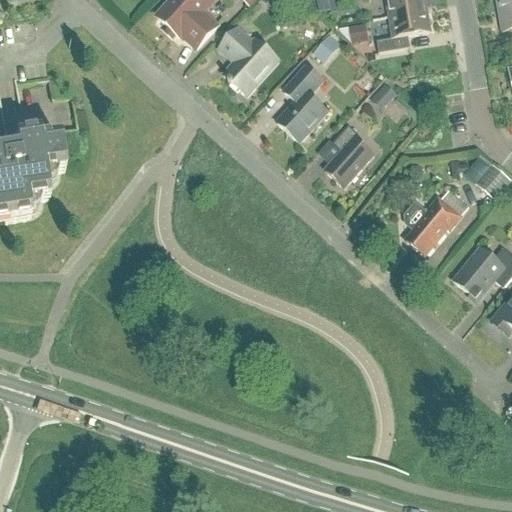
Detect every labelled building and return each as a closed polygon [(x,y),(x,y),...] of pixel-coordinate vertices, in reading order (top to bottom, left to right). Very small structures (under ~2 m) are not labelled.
[(181,38),(197,53),(216,31),(200,17),(215,0),(177,0),(158,22),(179,41),(181,38)] [(237,0),(249,12),(261,0),(237,0)] [(263,0),(260,4),(270,13),(281,0),(263,0)] [(316,0),(319,13),(319,16),(330,14),(330,13),(327,0),(316,0)] [(379,0),(385,0),(389,21),(427,15),(424,0),(368,0),(369,2),(379,0)] [(511,0),(496,0),(503,35),(511,33),(511,0)] [(431,37),(427,15),(389,21),(392,43),(377,46),(379,58),(410,53),(408,41),(431,37)] [(351,48),(369,45),(366,28),(339,32),(339,35),(351,48)] [(223,80),(247,101),(279,65),(255,44),(252,47),(238,33),(219,54),(234,68),(223,80)] [(309,101),(322,86),(306,71),(283,96),(295,107),(277,128),(299,148),(327,117),(309,101)] [(381,116),(396,99),(384,89),(369,105),(381,116)] [(324,176),(344,193),(374,160),(355,143),(358,139),(348,130),(332,148),(341,156),(324,176)] [(17,162),(0,164),(0,173),(9,227),(30,224),(27,208),(48,204),(44,180),(64,176),(58,144),(39,147),(38,140),(14,144),(17,162)] [(477,191),(493,205),(509,186),(493,172),(477,191)] [(0,228),(9,227),(0,173),(0,228)] [(447,237),(460,221),(461,222),(469,212),(447,197),(440,205),(435,201),(423,217),(418,212),(409,213),(403,220),(404,229),(412,235),(403,246),(422,261),(444,234),(447,237)] [(493,265),(482,256),(455,289),(475,305),(491,285),(502,294),(511,281),(511,261),(503,254),(493,265)] [(504,310),(490,328),(507,342),(511,335),(511,306),(507,313),(504,310)]
